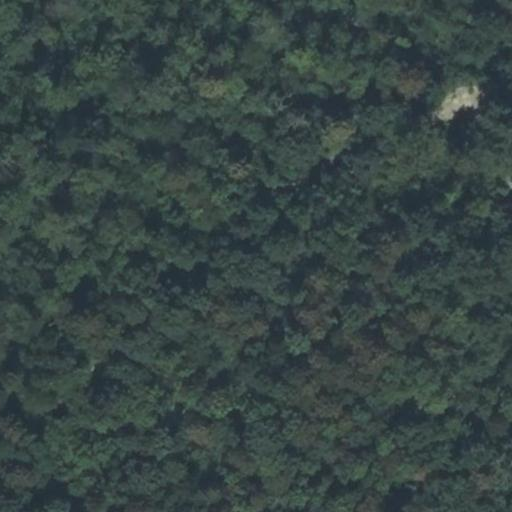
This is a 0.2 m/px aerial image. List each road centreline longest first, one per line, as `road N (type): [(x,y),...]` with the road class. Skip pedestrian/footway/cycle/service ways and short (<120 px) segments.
road 1 (track): [(0,425),(97,377),(217,241),(267,197),(340,154),(432,122),(486,132),(511,240)]
road 2 (track): [(479,129),(475,0)]
